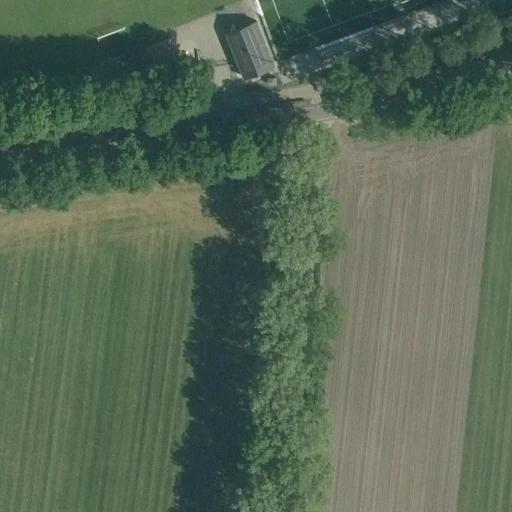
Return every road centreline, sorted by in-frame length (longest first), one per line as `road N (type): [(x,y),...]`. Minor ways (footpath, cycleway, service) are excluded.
road 1 (tertiary): [(511,57),(317,114),(0,158)]
road 2 (track): [(271,511),(317,114)]
